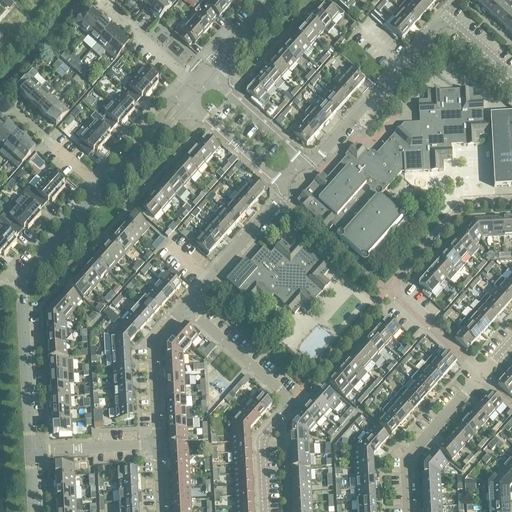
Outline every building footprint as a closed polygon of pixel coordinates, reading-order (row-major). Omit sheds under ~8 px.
[(152,0),(148,5),(152,8),(149,11),(159,20),(171,6),(164,0),(152,0)] [(204,0),(198,7),(213,19),(216,15),(219,18),(227,8),(218,0),(204,0)] [(218,0),(227,8),(234,0),(218,0)] [(351,0),(339,0),(338,2),(349,12),(355,5),(350,1),(351,0)] [(423,15),(407,0),(400,8),(416,23),(423,15)] [(430,7),(422,0),(407,0),(423,15),(430,7)] [(488,0),(482,8),(490,15),(503,0),(488,0)] [(511,5),(505,0),(503,0),(490,15),(498,22),(510,9),(511,6),(511,5)] [(326,3),(318,11),(331,23),(339,14),(326,3)] [(213,19),(198,7),(194,11),(198,14),(190,23),(203,35),(212,26),(209,23),(213,19)] [(416,23),(400,8),(392,17),(396,20),(409,31),(416,23)] [(510,9),(498,22),(506,29),(511,22),(511,11),(510,9)] [(86,10),(71,26),(73,28),(75,29),(77,29),(79,28),(88,36),(101,21),(92,13),(91,14),(86,10)] [(331,23),(318,11),(311,19),(324,31),(328,34),(335,26),(331,23)] [(324,31),(311,19),(304,27),(317,39),(324,31)] [(409,31),(396,20),(388,28),(401,39),(409,31)] [(101,21),(88,36),(97,44),(110,29),(101,21)] [(195,45),(203,35),(190,23),(181,32),(182,33),(178,37),(188,46),(192,42),(195,45)] [(317,39),(304,27),(297,35),(310,47),(317,39)] [(110,29),(97,44),(106,52),(119,37),(110,29)] [(310,47),(297,35),(289,43),(302,55),(310,47)] [(119,37),(106,52),(115,60),(128,45),(119,37)] [(302,55),(289,43),(282,51),(295,63),(302,55)] [(295,63),(282,51),(275,59),(288,71),(295,63)] [(60,58),(65,62),(69,57),(64,53),(60,58)] [(288,71),(275,59),(268,67),(281,79),(288,71)] [(59,68),(63,64),(59,60),(55,64),(59,68)] [(74,70),(78,65),(73,61),(69,66),(74,70)] [(63,72),(67,68),(63,64),(59,68),(63,72)] [(74,70),(78,74),(82,69),(78,65),(74,70)] [(143,67),(135,76),(152,91),(158,84),(155,82),(161,75),(152,66),(148,71),(143,67)] [(281,79),(268,67),(261,75),(274,87),(281,79)] [(351,69),(344,77),(357,89),(364,81),(351,69)] [(274,87),(261,75),(253,83),(266,95),(274,87)] [(81,80),(76,76),(72,80),(77,84),(81,80)] [(131,89),(127,94),(137,102),(142,96),(145,98),(152,91),(135,76),(127,86),(131,89)] [(92,86),(96,82),(91,77),(87,82),(92,86)] [(357,89),(344,77),(337,85),(350,97),(357,89)] [(19,94),(28,102),(42,87),(32,79),(19,94)] [(81,80),(77,84),(81,88),(85,84),(81,80)] [(266,95),(253,83),(246,91),(255,100),(253,102),(260,109),(270,98),(266,95)] [(350,97),(337,85),(330,93),(342,105),(350,97)] [(42,87),(28,102),(37,110),(51,96),(42,87)] [(343,235),(339,239),(364,261),(370,255),(376,260),(395,239),(389,234),(402,218),(379,197),(402,171),(404,171),(404,173),(443,171),(443,162),(452,161),(451,147),(479,145),(479,136),(488,136),(487,119),(483,120),(482,98),(473,98),(473,89),(427,92),(427,101),(418,101),(420,123),(404,124),(372,159),(355,144),(344,156),(346,157),(327,178),(322,174),(296,202),(329,231),(333,226),(343,235)] [(330,93),(322,102),(335,113),(342,105),(330,93)] [(119,94),(111,103),(128,118),(134,111),(131,108),(137,102),(127,94),(123,98),(119,94)] [(51,96),(37,110),(46,118),(60,104),(51,96)] [(335,113),(322,102),(315,110),(328,121),(335,113)] [(107,116),(103,120),(113,129),(118,123),(121,125),(128,118),(111,103),(103,112),(107,116)] [(60,104),(46,118),(55,127),(69,112),(60,104)] [(328,121),(315,110),(312,106),(305,114),(308,118),(321,129),(328,121)] [(280,107),(275,111),(274,110),(268,116),(273,120),(282,109),(280,107)] [(113,129),(103,120),(95,113),(91,118),(95,121),(87,130),(104,145),(110,138),(107,135),(113,129)] [(511,118),(491,119),(494,173),(493,173),(494,187),(510,186),(510,185),(511,185),(511,113),(511,114),(511,118)] [(321,129),(308,118),(301,126),(314,137),(321,129)] [(8,125),(0,133),(0,145),(3,148),(17,133),(8,125)] [(314,137),(301,126),(293,134),(306,146),(314,137)] [(87,130),(79,139),(83,143),(79,147),(88,156),(94,149),(97,152),(104,145),(87,130)] [(17,133),(3,148),(12,156),(26,141),(17,133)] [(206,136),(198,144),(211,156),(219,148),(206,136)] [(26,141),(12,156),(22,165),(35,150),(26,141)] [(211,156),(198,144),(191,152),(204,164),(211,156)] [(204,164),(191,152),(184,160),(197,172),(204,164)] [(197,172),(184,160),(177,168),(190,180),(197,172)] [(190,180),(177,168),(170,176),(183,188),(190,180)] [(50,171),(41,181),(58,196),(65,188),(62,186),(67,179),(58,171),(54,175),(50,171)] [(37,175),(30,183),(35,188),(42,179),(37,175)] [(183,188),(170,176),(162,184),(175,196),(179,199),(186,191),(183,188)] [(253,178),(246,187),(259,198),(266,190),(253,178)] [(12,180),(8,184),(12,188),(16,184),(12,180)] [(27,188),(25,190),(43,206),(49,200),(52,203),(58,196),(41,181),(34,189),(32,188),(29,187),(27,188)] [(175,196),(162,184),(155,192),(168,204),(175,196)] [(259,198),(246,187),(239,195),(252,206),(259,198)] [(43,206),(25,190),(23,192),(23,194),(23,196),(25,199),(17,207),(34,222),(40,215),(38,213),(43,206)] [(168,204),(155,192),(148,200),(161,212),(168,204)] [(252,206),(239,195),(231,203),(244,214),(252,206)] [(161,212),(148,200),(141,209),(148,215),(152,219),(154,220),(161,212)] [(244,214),(231,203),(224,211),(237,222),(244,214)] [(34,222),(17,207),(9,217),(5,213),(1,217),(19,233),(25,227),(28,230),(34,222)] [(237,222),(224,211),(221,208),(213,216),(230,231),(237,222)] [(135,215),(126,224),(141,237),(149,228),(135,215)] [(230,231),(213,216),(206,224),(210,227),(223,239),(230,231)] [(1,217),(0,217),(0,240),(10,249),(16,242),(14,239),(19,233),(1,217)] [(511,219),(502,220),(503,237),(511,236),(511,219)] [(403,220),(391,234),(396,238),(408,224),(403,220)] [(491,220),(474,221),(482,238),(492,238),(491,220)] [(502,220),(491,220),(492,238),(503,237),(502,220)] [(482,238),(474,221),(462,235),(475,246),(482,238)] [(141,237),(126,224),(118,233),(133,246),(141,237)] [(223,239),(210,227),(203,235),(216,247),(223,239)] [(133,246),(118,233),(110,242),(125,255),(133,246)] [(216,247),(203,235),(195,243),(208,255),(216,247)] [(475,246),(462,235),(454,243),(467,254),(475,246)] [(0,240),(0,254),(1,254),(4,256),(10,249),(0,240)] [(270,254),(263,248),(252,260),(253,262),(251,265),(245,259),(226,281),(238,291),(241,293),(238,297),(241,299),(241,300),(242,300),(247,305),(247,306),(248,305),(250,308),(256,301),(263,307),(266,304),(266,305),(266,304),(271,298),(271,299),(272,298),(274,295),(280,294),(280,300),(283,303),(282,304),(285,307),(284,307),(285,308),(285,307),(291,312),(290,312),(291,313),(294,315),(300,308),(307,314),(309,312),(310,312),(310,311),(315,306),(316,305),(315,305),(318,302),(314,299),(317,294),(319,296),(321,293),(322,293),(322,292),(327,287),(327,286),(330,283),(323,277),(329,271),(326,268),(326,267),(325,268),(320,263),(320,262),(319,262),(304,249),(304,248),(303,248),(298,243),(298,242),(297,243),(295,240),(289,247),(282,241),(279,244),(279,243),(279,244),(274,250),(274,249),(273,250),(274,250),(270,254)] [(125,255),(110,242),(102,251),(117,264),(125,255)] [(467,254),(454,243),(447,251),(460,262),(467,254)] [(117,264),(102,251),(94,260),(109,273),(117,264)] [(460,262),(447,251),(440,259),(453,270),(460,262)] [(453,270),(440,259),(433,267),(446,278),(453,270)] [(109,273),(94,260),(86,269),(99,280),(104,275),(105,277),(109,273)] [(446,278),(433,267),(426,275),(439,286),(446,278)] [(99,280),(86,269),(78,278),(93,291),(101,282),(99,280)] [(166,273),(159,282),(173,294),(180,286),(166,273)] [(439,286),(426,275),(418,283),(426,291),(423,294),(428,298),(439,286)] [(93,291),(78,278),(70,287),(83,299),(88,293),(89,294),(93,291)] [(173,294),(159,282),(152,290),(166,302),(173,294)] [(511,300),(511,288),(505,282),(498,290),(511,302),(511,300)] [(116,295),(122,289),(119,286),(113,292),(116,295)] [(81,301),(68,289),(60,298),(74,311),(77,308),(76,306),(81,301)] [(166,302),(152,290),(144,298),(158,310),(166,302)] [(511,302),(498,290),(490,298),(503,310),(511,302)] [(503,310),(490,298),(487,295),(479,303),(483,306),(496,318),(503,310)] [(74,311),(60,298),(50,309),(48,314),(47,313),(46,314),(66,320),(74,311)] [(158,310),(144,298),(137,305),(151,318),(158,310)] [(99,313),(104,308),(100,304),(95,310),(99,313)] [(151,318),(137,305),(130,314),(144,326),(151,318)] [(496,318),(483,306),(476,314),(489,326),(496,318)] [(66,320),(46,314),(48,315),(46,319),(47,334),(66,333),(66,320)] [(144,326),(130,314),(123,322),(137,334),(144,326)] [(489,326),(476,314),(469,322),(482,334),(489,326)] [(386,319),(379,327),(392,339),(399,330),(386,319)] [(123,322),(110,336),(129,343),(137,334),(123,322)] [(482,334),(469,322),(462,330),(475,342),(482,334)] [(191,330),(184,324),(177,333),(191,345),(198,336),(200,334),(194,328),(191,330)] [(392,339),(379,327),(372,335),(385,347),(392,339)] [(475,342),(462,330),(454,339),(467,350),(475,342)] [(66,333),(47,334),(48,346),(65,345),(65,338),(67,338),(66,333)] [(191,345),(177,333),(169,341),(171,343),(169,344),(168,348),(165,347),(165,348),(183,354),(191,345)] [(385,347),(372,335),(365,343),(378,355),(385,347)] [(129,343),(110,336),(111,355),(130,354),(129,343)] [(378,355),(365,343),(357,351),(370,363),(378,355)] [(65,345),(48,346),(48,358),(68,357),(67,351),(66,351),(65,345)] [(183,354),(165,348),(168,349),(166,352),(167,355),(164,355),(165,366),(184,365),(183,354)] [(370,363),(357,351),(350,359),(363,371),(370,363)] [(456,362),(443,351),(436,359),(449,371),(456,362)] [(130,354),(111,355),(111,366),(130,365),(130,354)] [(363,371),(350,359),(343,367),(356,379),(363,371)] [(449,371),(436,359),(429,367),(442,379),(449,371)] [(73,372),(72,360),(49,361),(49,374),(73,372)] [(130,365),(111,366),(112,377),(131,376),(130,365)] [(184,365),(165,366),(165,377),(184,376),(184,365)] [(356,379),(343,367),(336,375),(349,387),(356,379)] [(442,379),(429,367),(421,375),(434,387),(442,379)] [(74,385),(73,372),(49,374),(50,386),(69,385),(74,385)] [(349,387),(336,375),(328,383),(341,395),(349,387)] [(434,387),(421,375),(414,383),(427,395),(434,387)] [(131,376),(112,377),(113,388),(131,387),(131,376)] [(184,376),(165,377),(166,388),(185,387),(184,376)] [(511,382),(504,376),(497,384),(510,395),(511,397),(511,382)] [(427,395),(414,383),(407,391),(420,403),(427,395)] [(69,385),(50,386),(51,398),(70,397),(69,385)] [(131,387),(113,388),(113,399),(132,398),(131,387)] [(185,387),(166,388),(166,399),(185,398),(185,387)] [(324,388),(316,396),(330,409),(338,400),(324,388)] [(420,403),(407,391),(403,388),(396,396),(413,411),(420,403)] [(261,390),(251,401),(264,413),(272,405),(265,398),(267,396),(261,390)] [(489,392),(482,400),(495,412),(502,404),(489,392)] [(228,395),(224,399),(229,404),(233,399),(228,395)] [(330,409),(316,396),(309,404),(323,417),(330,409)] [(413,411),(396,396),(389,404),(406,419),(413,411)] [(70,397),(51,398),(51,410),(71,409),(70,397)] [(132,398),(113,399),(114,409),(133,408),(132,398)] [(185,398),(166,399),(167,410),(186,409),(185,398)] [(495,412),(482,400),(475,408),(488,420),(495,412)] [(251,401),(243,409),(257,421),(264,413),(251,401)] [(323,417),(309,404),(302,412),(316,425),(323,417)] [(406,419),(389,404),(382,412),(385,415),(398,427),(406,419)] [(133,408),(114,409),(114,421),(133,420),(133,408)] [(191,408),(186,409),(167,410),(168,420),(191,419),(191,408)] [(488,420),(475,408),(468,416),(480,428),(488,420)] [(71,409),(51,410),(52,422),(71,421),(71,415),(69,416),(69,409),(71,409)] [(243,409),(230,423),(249,430),(257,421),(243,409)] [(316,425),(302,412),(294,421),(296,422),(294,424),(293,428),(308,433),(316,425)] [(398,427),(385,415),(378,424),(391,435),(398,427)] [(480,428),(468,416),(460,424),(473,436),(480,428)] [(362,422),(358,418),(354,423),(358,426),(362,422)] [(187,419),(168,420),(168,431),(187,430),(187,419)] [(71,421),(52,422),(53,434),(59,434),(59,439),(72,439),(72,433),(71,421)] [(249,430),(230,423),(231,443),(250,442),(249,430)] [(473,436),(460,424),(453,432),(466,444),(473,436)] [(374,426),(366,434),(380,447),(388,439),(374,426)] [(308,433),(293,428),(291,432),(291,435),(289,435),(290,446),(308,445),(308,433)] [(187,430),(168,431),(169,442),(188,441),(187,430)] [(466,444),(453,432),(446,440),(459,452),(466,444)] [(366,434),(353,449),(373,456),(380,447),(366,434)] [(499,440),(496,436),(491,442),(494,445),(499,440)] [(459,452),(446,440),(438,449),(451,460),(459,452)] [(250,442),(231,443),(232,453),(251,452),(250,442)] [(188,444),(169,445),(170,457),(188,456),(188,444)] [(308,445),(290,446),(290,457),(309,456),(308,445)] [(373,456),(353,449),(354,468),(373,467),(373,456)] [(251,452),(232,453),(232,464),(251,463),(251,452)] [(426,464),(425,468),(440,474),(448,464),(434,452),(426,461),(428,462),(426,464)] [(480,454),(472,463),(475,466),(483,457),(480,454)] [(188,456),(170,457),(170,467),(189,466),(188,456)] [(309,456),(290,457),(291,468),(310,467),(309,456)] [(511,460),(509,459),(501,467),(511,476),(511,460)] [(251,463),(232,464),(233,475),(252,474),(251,463)] [(54,465),(55,477),(74,476),(74,464),(54,465)] [(189,466),(170,467),(171,478),(190,477),(189,466)] [(373,467),(354,468),(355,479),(374,478),(373,467)] [(488,483),(508,490),(511,485),(511,476),(501,467),(490,480),(489,483),(488,483)] [(440,474),(425,468),(423,472),(423,475),(421,475),(422,486),(440,485),(440,474)] [(117,470),(118,481),(136,480),(136,469),(117,470)] [(310,470),(291,471),(292,483),(310,481),(310,470)] [(471,471),(466,477),(470,481),(475,474),(471,471)] [(252,474),(233,475),(233,486),(252,485),(252,474)] [(74,476),(55,477),(56,489),(75,488),(74,476)] [(190,477),(171,478),(171,489),(190,488),(190,477)] [(374,478),(355,479),(356,490),(374,489),(374,478)] [(136,480),(118,481),(118,492),(137,491),(136,480)] [(310,481),(292,483),(292,493),(311,492),(310,481)] [(508,490),(488,483),(487,484),(489,484),(488,488),(488,504),(508,503),(508,490)] [(252,485),(233,486),(234,496),(253,495),(252,485)] [(440,485),(422,486),(422,497),(441,496),(440,485)] [(75,488),(56,489),(56,501),(76,500),(75,488)] [(190,488),(171,489),(172,500),(191,499),(190,488)] [(374,489),(356,490),(356,501),(375,500),(374,489)] [(137,491),(118,492),(119,503),(138,502),(137,491)] [(311,492),(292,493),(293,504),(312,503),(311,492)] [(253,495),(234,496),(235,507),(253,506),(253,495)] [(441,496),(422,497),(423,508),(441,507),(441,496)] [(191,499),(172,500),(173,511),(191,510),(191,499)] [(76,511),(76,500),(56,501),(56,511),(76,511)] [(375,500),(356,501),(357,511),(376,510),(375,500)] [(138,511),(138,502),(119,503),(119,511),(138,511)] [(312,511),(312,503),(293,504),(293,511),(312,511)] [(508,511),(508,503),(488,504),(488,511),(508,511)]
